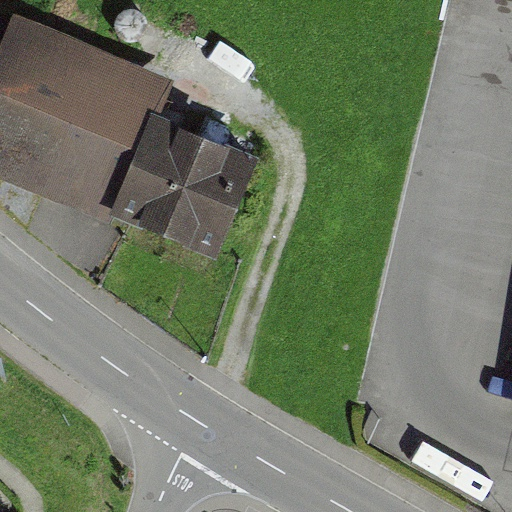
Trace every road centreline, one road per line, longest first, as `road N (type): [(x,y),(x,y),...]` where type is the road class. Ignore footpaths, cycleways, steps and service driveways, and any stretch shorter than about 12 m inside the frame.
road 1 (tertiary): [(201,424),(0,277)]
road 2 (tertiary): [(353,511),(201,424)]
